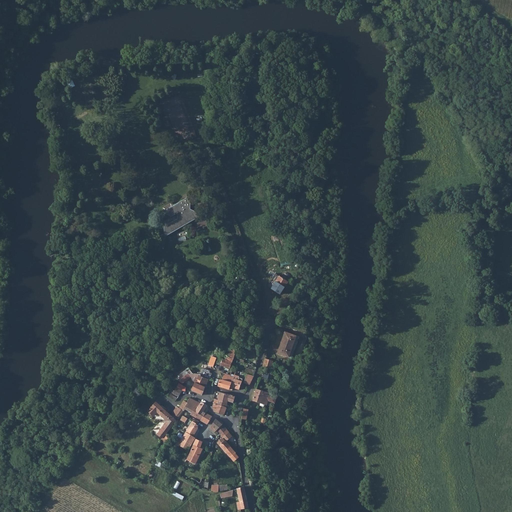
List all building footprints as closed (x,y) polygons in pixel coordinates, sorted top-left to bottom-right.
[(169,215),(174,213),(174,211),(173,211),(190,205),(190,195),(162,211),(169,215)] [(174,211),(180,215),(190,212),(190,208),(190,205),(173,211),(174,211)] [(165,229),(166,232),(169,232),(169,230),(173,230),(173,227),(177,227),(177,226),(181,226),(181,223),(185,223),(185,221),(190,221),(190,212),(180,215),(164,224),(164,229),(165,229)] [(274,273),(267,286),(280,294),(287,281),(274,273)] [(299,335),(296,334),(285,330),(284,330),(277,351),(289,355),(292,356),(299,335)] [(273,360),(265,357),(262,366),(271,368),(273,360)] [(236,367),(238,360),(232,358),(231,361),(229,366),(231,366),(236,367)] [(230,388),(233,378),(233,376),(236,367),(231,366),(229,373),(220,371),(219,376),(223,376),(222,379),(219,378),(217,385),(230,388)] [(247,373),(253,375),(255,369),(245,367),(244,372),(247,373)] [(200,375),(208,378),(211,379),(213,380),(215,372),(209,370),(201,368),(200,375)] [(181,373),(187,379),(191,376),(187,371),(185,369),(181,373)] [(176,376),(182,382),(187,379),(181,373),(178,375),(176,376)] [(244,382),(249,384),(253,375),(247,373),(243,382),(244,382)] [(200,375),(198,379),(196,382),(205,385),(206,382),(208,378),(200,375)] [(233,378),(230,388),(232,389),(233,387),(239,389),(242,377),(238,376),(238,377),(237,379),(233,378)] [(191,389),(201,394),(205,385),(196,382),(195,381),(191,389)] [(180,383),(175,391),(172,389),(168,396),(176,400),(178,396),(180,397),(183,390),(185,391),(188,387),(180,383)] [(269,392),(256,388),(252,399),(266,404),(268,399),(269,394),(269,392)] [(218,399),(227,402),(228,400),(230,394),(220,391),(218,399)] [(190,397),(188,402),(184,409),(191,413),(198,401),(190,397)] [(218,403),(226,406),(227,402),(218,399),(216,398),(215,398),(214,402),(218,403)] [(188,402),(186,401),(183,399),(179,406),(181,408),(184,409),(188,402)] [(167,420),(161,427),(162,429),(166,433),(176,419),(155,400),(151,404),(155,408),(151,412),(152,413),(156,410),(167,420)] [(195,416),(197,417),(201,419),(205,412),(203,410),(207,404),(206,403),(201,401),(201,402),(198,401),(191,413),(195,416)] [(218,403),(215,411),(223,414),(226,406),(218,403)] [(151,412),(155,408),(151,404),(147,408),(151,412)] [(184,409),(181,408),(179,406),(176,405),(172,412),(175,414),(174,415),(178,417),(184,409)] [(212,415),(205,412),(201,419),(207,422),(212,415)] [(191,422),(182,437),(184,438),(191,443),(196,436),(194,435),(198,427),(198,424),(196,422),(190,418),(189,420),(191,422)] [(217,429),(222,424),(216,418),(210,427),(215,430),(217,429)] [(221,435),(227,429),(222,424),(217,429),(221,435)] [(164,441),(169,437),(168,436),(166,433),(162,429),(159,434),(163,436),(161,439),(164,441)] [(231,434),(229,431),(227,429),(221,435),(223,437),(218,441),(221,444),(231,455),(236,451),(225,439),(231,434)] [(183,439),(180,437),(178,436),(176,439),(180,441),(178,443),(184,446),(187,441),(183,439)] [(189,446),(191,443),(184,438),(183,439),(187,441),(184,446),(188,449),(189,446)] [(192,447),(191,450),(189,453),(186,458),(195,463),(202,447),(200,446),(202,440),(198,438),(196,438),(192,447)] [(238,507),(248,506),(243,484),(237,486),(240,500),(236,500),(238,507)] [(222,492),(218,493),(219,495),(220,495),(220,496),(232,494),(232,488),(227,490),(222,492)]
